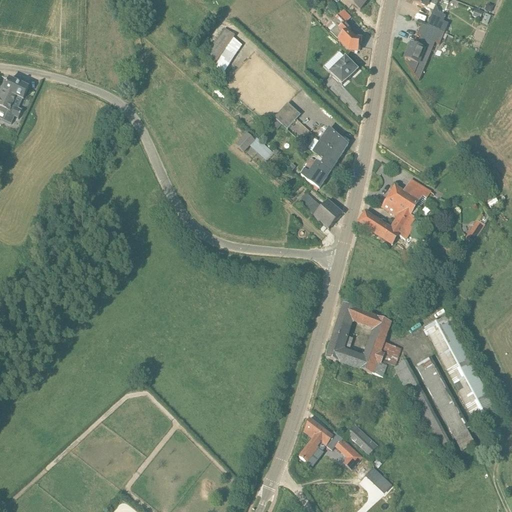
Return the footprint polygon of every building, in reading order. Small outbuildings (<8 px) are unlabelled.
[(347,0),(347,1),(360,11),(369,0),(368,0),(347,0)] [(427,9),(429,4),(436,7),(439,0),(448,4),(449,0),(415,0),(414,4),(427,9)] [(491,13),(493,7),(487,4),(485,10),(491,13)] [(480,19),(482,13),(474,11),(472,17),(480,19)] [(433,12),(431,17),(426,27),(439,33),(444,35),(448,25),(443,23),(445,17),(438,14),(433,12)] [(349,52),(358,53),(358,46),(361,46),(362,40),(355,39),(349,33),(350,31),(345,25),(347,22),(340,15),(332,23),(336,27),(330,33),(349,52)] [(439,46),(444,35),(439,33),(426,27),(422,25),(417,36),(420,37),(416,47),(413,46),(411,45),(405,60),(406,61),(410,62),(408,68),(414,76),(417,67),(423,63),(429,51),(432,52),(435,44),(439,46)] [(241,47),(232,38),(232,37),(225,31),(204,60),(213,67),(223,74),(241,47)] [(330,74),(342,86),(341,86),(342,87),(343,86),(348,81),(352,77),(353,77),(352,77),(357,72),(358,72),(358,71),(357,71),(346,59),(345,58),(345,59),(330,73),(329,74),(330,74)] [(11,125),(14,119),(18,120),(22,112),(18,110),(23,100),(28,89),(10,81),(0,101),(0,107),(9,111),(4,122),(11,125)] [(296,121),(283,109),(274,119),(274,120),(281,126),(287,131),(296,121)] [(275,132),(281,126),(274,120),(269,126),(275,132)] [(329,129),(320,144),(341,157),(348,146),(329,129)] [(267,162),(274,155),(272,153),(256,139),(254,142),(246,135),(236,146),(244,153),(250,147),(267,162)] [(313,154),(319,159),(323,162),(320,166),(330,173),(341,157),(320,144),(313,154)] [(323,162),(319,159),(309,174),(304,171),(301,176),(319,190),(330,173),(320,166),(323,162)] [(396,217),(414,228),(415,227),(412,225),(415,220),(411,217),(423,198),(427,200),(431,194),(411,182),(407,188),(411,190),(407,196),(395,188),(383,208),(396,217)] [(328,202),(322,208),(307,195),(299,204),(328,231),(343,215),(328,202)] [(500,210),(496,205),(491,208),(495,214),(500,210)] [(414,228),(396,217),(388,230),(365,215),(359,224),(393,247),(399,237),(406,242),(414,228)] [(485,226),(488,221),(482,218),(479,223),(485,226)] [(470,232),(478,237),(484,227),(476,222),(470,232)] [(464,249),(455,243),(453,246),(462,252),(464,249)] [(449,255),(452,250),(444,245),(441,249),(449,255)] [(382,379),(387,365),(395,368),(401,350),(384,344),(391,324),(344,305),(326,360),(374,376),(382,379)] [(446,317),(424,328),(473,421),(495,410),(446,317)] [(418,365),(461,452),(476,445),(433,358),(418,365)] [(406,390),(419,383),(407,361),(395,368),(406,390)] [(299,459),(307,464),(322,445),(326,448),(333,439),(309,420),(304,433),(313,440),(299,459)] [(369,456),(377,448),(355,428),(347,436),(369,456)] [(335,449),(347,460),(343,465),(351,472),(362,459),(342,441),(335,449)] [(373,465),(378,469),(382,465),(377,460),(373,465)]
